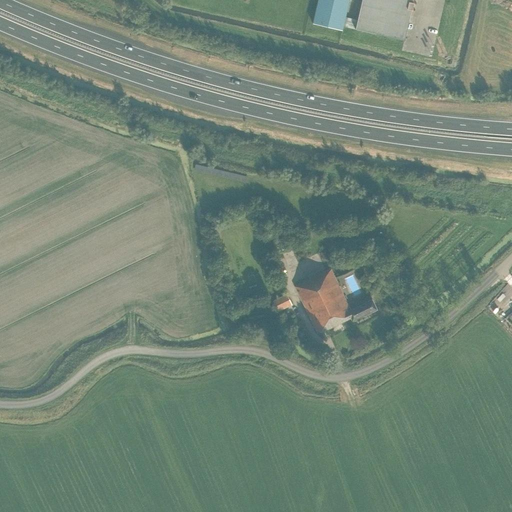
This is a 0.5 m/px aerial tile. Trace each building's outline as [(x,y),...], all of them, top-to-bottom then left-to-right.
[(342,30),(349,0),(318,0),(313,24),(342,30)] [(362,0),(355,29),(404,41),(413,0),(362,0)] [(197,163),(196,168),(247,181),(249,176),(197,163)] [(298,264),(314,256),(308,244),(292,252),(298,264)] [(348,308),(330,269),(294,287),(317,334),(350,318),(352,322),(376,310),(371,300),(362,305),(361,302),(348,308)] [(277,311),(291,305),(286,294),(272,301),(277,311)]
